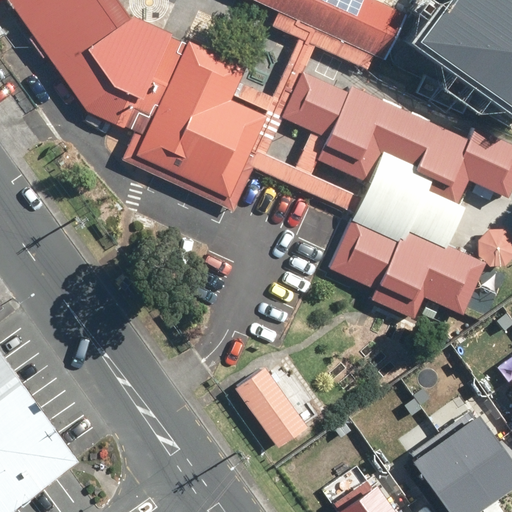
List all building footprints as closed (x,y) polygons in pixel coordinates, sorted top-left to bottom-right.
[(137,12),(130,15),(119,0),(10,0),(85,108),(123,124),(125,125),(116,145),(227,194),(264,110),(233,96),(247,63),(168,28),(137,12)] [(405,14),(375,0),(263,0),(280,8),(273,23),(366,67),(373,52),(384,57),(405,14)] [(511,0),(435,0),(411,35),(511,105),(511,0)] [(509,195),(511,188),(511,139),(309,51),(281,115),(326,134),(316,156),(369,179),(379,156),(464,192),(470,179),(509,195)] [(399,231),(356,212),(331,268),(376,288),(373,294),(415,313),(424,293),(462,310),(486,257),(404,221),(399,231)] [(0,365),(58,455),(0,500),(0,511),(7,511),(80,456),(0,344),(0,365)] [(263,361),(232,384),(277,447),(309,424),(263,361)] [(0,500),(58,455),(0,365),(0,500)] [(511,461),(471,406),(410,450),(454,511),(468,511),(511,480),(511,461)] [(332,502),(338,511),(398,511),(371,474),(332,502)]
